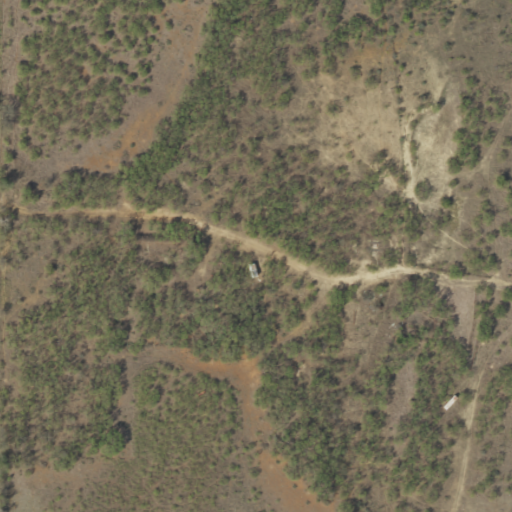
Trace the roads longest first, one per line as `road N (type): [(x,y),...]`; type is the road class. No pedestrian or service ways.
road 1 (residential): [(0,203),(167,202),(323,267),(404,264),(495,277)]
road 2 (residential): [(457,511),(495,277),(490,133),(511,68)]
